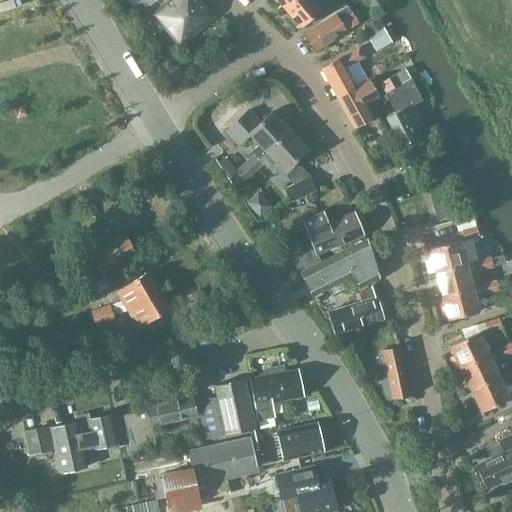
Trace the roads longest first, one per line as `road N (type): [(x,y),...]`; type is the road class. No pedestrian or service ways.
road 1 (residential): [(452,511),(428,370),(379,207),(313,89),(228,0)]
road 2 (tertiary): [(304,340),(83,0)]
road 3 (residential): [(0,390),(304,340)]
road 4 (tertiary): [(398,511),(353,409),(304,340)]
